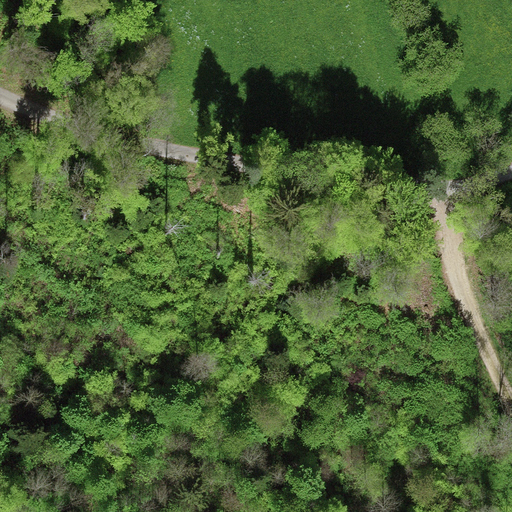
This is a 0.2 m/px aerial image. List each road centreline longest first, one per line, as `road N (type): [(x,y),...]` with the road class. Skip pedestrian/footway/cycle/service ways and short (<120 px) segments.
road 1 (unclassified): [(0,98),(195,155),(430,180),(511,171)]
road 2 (track): [(430,180),(454,269),(511,400)]
